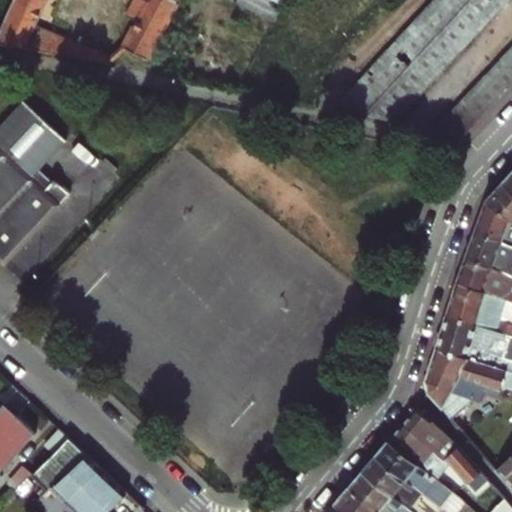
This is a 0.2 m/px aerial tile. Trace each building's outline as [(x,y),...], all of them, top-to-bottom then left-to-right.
[(13,0),(0,31),(0,42),(104,63),(111,57),(37,24),(47,0),(13,0)] [(145,0),(136,19),(123,46),(147,58),(176,0),(145,0)] [(131,0),(124,14),(136,19),(145,0),(131,0)] [(279,2),(276,0),(231,0),(321,44),(338,10),(318,0),(283,0),(282,3),(279,2)] [(434,0),(362,75),(381,94),(470,0),(434,0)] [(470,0),(381,94),(365,110),(394,119),(507,0),(470,0)] [(511,48),(433,130),(454,131),(462,127),(471,120),(481,111),(502,92),(511,82),(511,48)] [(0,259),(3,263),(70,191),(55,177),(53,179),(40,167),(67,138),(25,98),(0,124),(0,259)] [(115,171),(119,166),(107,155),(103,159),(115,171)] [(511,172),(502,183),(511,191),(511,172)] [(511,191),(502,183),(485,201),(509,219),(511,220),(511,191)] [(498,241),(501,242),(509,219),(485,201),(475,229),(498,241)] [(511,220),(509,219),(501,242),(507,244),(509,239),(511,239),(511,220)] [(492,268),(511,277),(511,246),(507,244),(501,242),(498,241),(475,229),(465,257),(492,268)] [(465,257),(456,281),(488,294),(502,299),(511,277),(492,268),(465,257)] [(445,314),(494,330),(502,299),(488,294),(456,281),(445,314)] [(511,335),(494,330),(445,314),(436,346),(511,371),(511,359),(504,357),(511,335)] [(511,391),(511,371),(436,346),(426,381),(428,391),(453,419),(474,398),(481,401),(484,391),(499,397),(502,388),(511,391)] [(0,409),(0,469),(14,454),(34,433),(4,405),(0,409)] [(414,407),(402,423),(416,435),(432,450),(440,442),(444,446),(451,439),(432,419),(430,420),(414,407)] [(402,423),(388,439),(432,474),(435,470),(434,469),(441,458),(432,450),(416,435),(402,423)] [(39,442),(49,451),(65,434),(55,425),(39,442)] [(31,469),(30,470),(51,490),(53,487),(65,500),(56,510),(57,511),(104,511),(126,492),(65,434),(49,451),(31,469)] [(432,474),(388,439),(376,454),(422,491),(439,506),(443,501),(426,487),(434,476),(432,474)] [(432,450),(441,458),(442,458),(457,445),(451,439),(444,446),(440,442),(432,450)] [(487,477),(461,449),(448,460),(494,507),(504,497),(503,496),(487,477)] [(14,454),(0,469),(0,474),(13,487),(30,470),(31,469),(14,454)] [(422,491),(376,454),(364,469),(408,507),(414,511),(423,511),(413,503),(422,491)] [(511,454),(497,469),(511,485),(511,454)] [(403,511),(408,507),(364,469),(350,485),(382,511),(403,511)] [(382,511),(350,485),(336,503),(346,511),(382,511)] [(494,507),(491,511),(492,511),(511,511),(511,505),(504,497),(494,507)]
